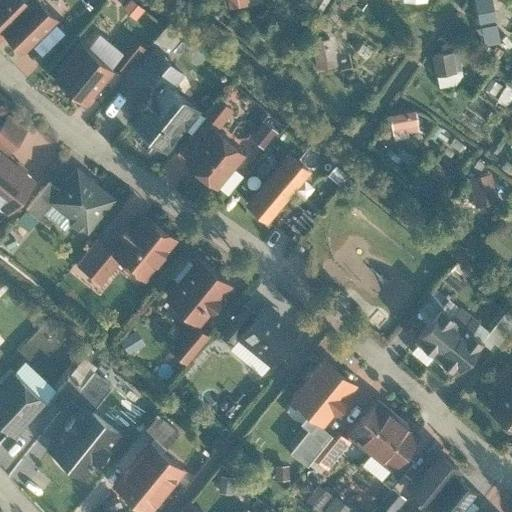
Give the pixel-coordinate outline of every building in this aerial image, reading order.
[(0,0),(0,32),(1,32),(29,5),(24,0),(0,0)] [(1,32),(19,50),(53,17),(36,0),(33,0),(29,5),(1,32)] [(493,0),(475,0),(478,13),(495,10),(493,0)] [(121,75),(143,47),(131,38),(109,66),(121,75)] [(330,39),(313,42),(317,65),(334,62),(330,39)] [(450,41),(433,44),(437,67),(454,64),(450,41)] [(82,102),(109,69),(79,44),(51,78),(82,102)] [(161,81),(171,89),(184,73),(152,49),(134,70),(156,88),(161,81)] [(162,149),(195,107),(171,89),(161,81),(156,88),(128,123),(162,149)] [(209,129),(228,104),(218,96),(199,122),(209,129)] [(393,110),(396,127),(419,123),(416,105),(393,110)] [(26,124),(7,109),(0,118),(0,142),(6,148),(26,124)] [(278,129),(265,118),(253,132),(266,143),(278,129)] [(216,188),(243,153),(213,130),(186,165),(216,188)] [(29,172),(0,148),(0,201),(3,204),(29,172)] [(289,152),(267,177),(287,193),(308,168),(289,152)] [(111,189),(75,162),(59,183),(49,196),(52,198),(85,223),(111,189)] [(490,166),(472,169),(476,192),(494,189),(490,166)] [(49,196),(59,183),(48,175),(27,203),(39,213),(52,198),(49,196)] [(267,177),(247,201),(266,218),(287,193),(267,177)] [(144,270),(176,231),(142,204),(112,241),(110,244),(121,252),(144,270)] [(100,278),(121,252),(110,244),(112,241),(98,231),(76,259),(100,278)] [(197,317),(229,277),(196,251),(164,291),(197,317)] [(414,333),(435,350),(469,310),(448,293),(414,333)] [(304,335),(269,308),(242,343),(277,370),(304,335)] [(469,310),(435,350),(456,368),(490,328),(469,310)] [(186,355),(206,330),(191,318),(171,342),(186,355)] [(323,415),(353,379),(325,355),(294,390),(311,405),(323,415)] [(84,396),(91,403),(111,379),(92,364),(80,378),(70,392),(80,400),(84,396)] [(14,366),(0,380),(0,414),(13,427),(43,394),(14,366)] [(70,392),(80,378),(66,368),(48,393),(62,403),(70,392)] [(511,414),(511,379),(495,401),(511,414)] [(349,429),(370,447),(401,410),(380,393),(349,429)] [(48,440),(82,468),(118,425),(91,403),(84,396),(80,400),(48,440)] [(320,418),(323,415),(311,405),(300,417),(308,424),(289,445),(306,459),(313,451),(332,428),(320,418)] [(159,407),(144,424),(165,442),(180,425),(159,407)] [(421,428),(401,410),(370,447),(390,464),(405,447),(421,428)] [(325,460),(347,434),(335,424),(332,428),(313,451),(325,460)] [(150,436),(132,457),(166,485),(184,464),(150,436)] [(428,496),(452,466),(459,458),(438,442),(407,480),(428,496)] [(414,454),(405,447),(390,464),(380,475),(392,484),(414,454)] [(114,479),(148,507),(166,485),(132,457),(114,479)] [(428,496),(422,503),(433,511),(456,511),(468,499),(477,487),(452,466),(428,496)] [(318,479),(306,494),(318,503),(330,489),(318,479)] [(389,511),(404,494),(391,485),(370,511),(389,511)] [(255,511),(256,511),(266,501),(255,491),(245,502),(255,511)] [(343,511),(351,504),(336,492),(324,507),(329,511),(343,511)] [(470,511),(476,505),(468,499),(456,511),(470,511)]
